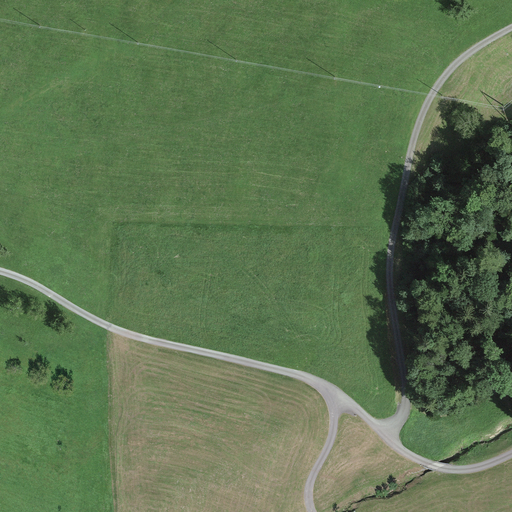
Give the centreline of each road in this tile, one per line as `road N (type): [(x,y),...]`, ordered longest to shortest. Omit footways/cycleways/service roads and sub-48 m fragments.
road 1 (track): [(387,435),(405,400),(389,278),(413,137),(453,65),(511,26)]
road 2 (track): [(0,270),(122,332),(296,373),(336,392)]
road 3 (track): [(336,392),(425,463),(468,469),(511,452)]
road 4 (track): [(336,392),(332,432),(310,483),(312,511)]
